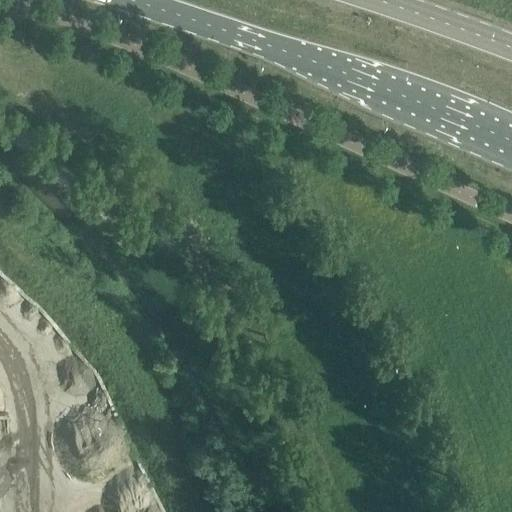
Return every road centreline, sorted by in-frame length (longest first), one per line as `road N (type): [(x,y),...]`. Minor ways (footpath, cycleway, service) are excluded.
road 1 (primary): [(124,0),(511,142)]
road 2 (primary): [(511,50),(370,0)]
